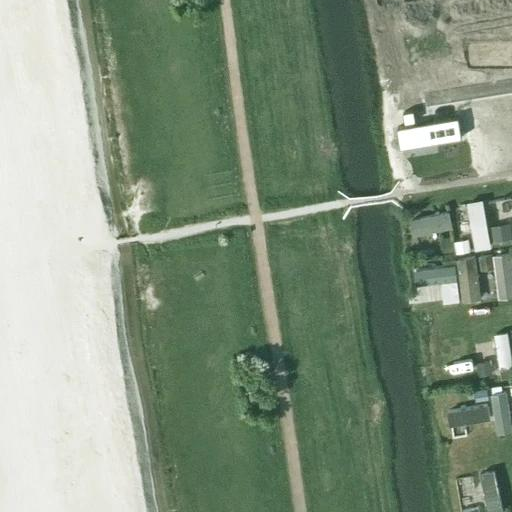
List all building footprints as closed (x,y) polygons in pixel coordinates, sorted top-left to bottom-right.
[(416,0),(406,0),(375,5),(379,24),(419,17),(416,0)] [(473,32),(471,0),(456,0),(458,33),(473,32)] [(491,9),(492,25),(501,25),(501,8),(491,9)] [(446,56),(448,86),(466,85),(465,55),(446,56)] [(420,97),(431,96),(430,80),(393,82),(394,106),(421,104),(420,97)] [(503,132),(503,121),(476,120),(475,158),(489,159),(489,132),(503,132)] [(467,138),(463,124),(402,140),(405,153),(467,138)] [(468,228),(487,225),(484,196),(465,199),(468,228)] [(413,231),(450,230),(449,212),(412,213),(413,231)] [(511,248),(495,250),(498,297),(511,296),(511,248)] [(461,256),(459,295),(479,296),(481,257),(461,256)] [(416,262),(416,284),(457,285),(458,263),(416,262)] [(508,329),(494,330),(496,365),(510,364),(508,329)] [(466,334),(431,341),(436,364),(458,360),(456,348),(468,345),(466,334)] [(511,380),(505,381),(506,394),(495,395),(497,430),(511,428),(511,380)] [(490,423),(489,401),(449,402),(450,425),(490,423)] [(459,493),(485,492),(485,511),(503,511),(502,466),(483,467),(483,476),(458,477),(459,493)] [(481,511),(480,503),(460,506),(461,511),(481,511)]
